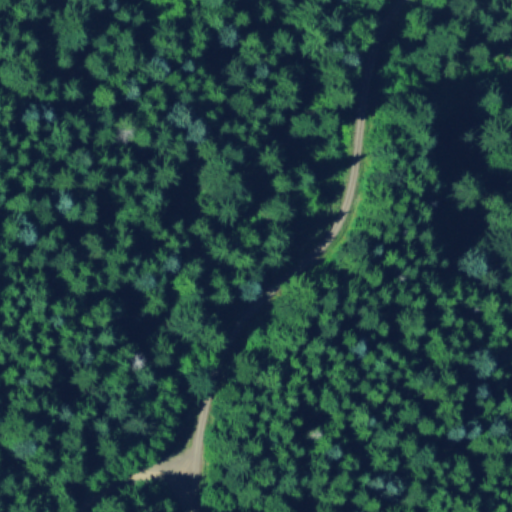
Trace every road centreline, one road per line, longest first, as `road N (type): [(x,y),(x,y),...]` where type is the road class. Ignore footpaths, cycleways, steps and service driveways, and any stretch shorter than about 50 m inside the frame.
road 1 (track): [(198,461),(232,339),(341,223),(378,32),(403,0)]
road 2 (track): [(198,461),(112,480),(78,511)]
